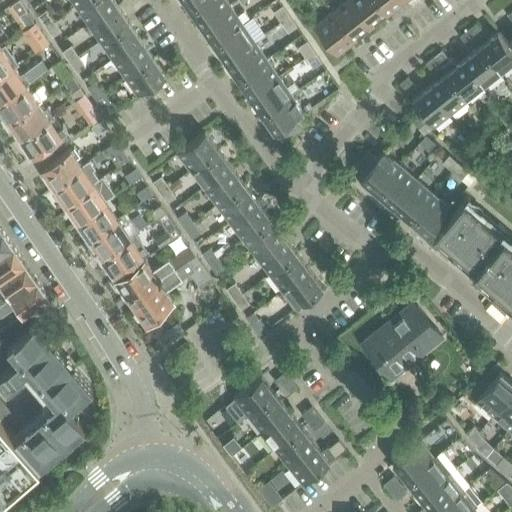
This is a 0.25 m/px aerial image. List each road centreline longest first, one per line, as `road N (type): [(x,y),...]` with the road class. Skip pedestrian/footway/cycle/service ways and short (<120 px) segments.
road 1 (residential): [(0,180),(141,392),(152,465)]
road 2 (residential): [(299,191),(390,69),(481,0)]
road 3 (residential): [(308,511),(369,470),(387,429),(298,325)]
road 4 (residential): [(299,191),(158,0)]
road 5 (residential): [(511,338),(407,247),(375,252)]
road 6 (residential): [(193,333),(226,382),(298,325)]
